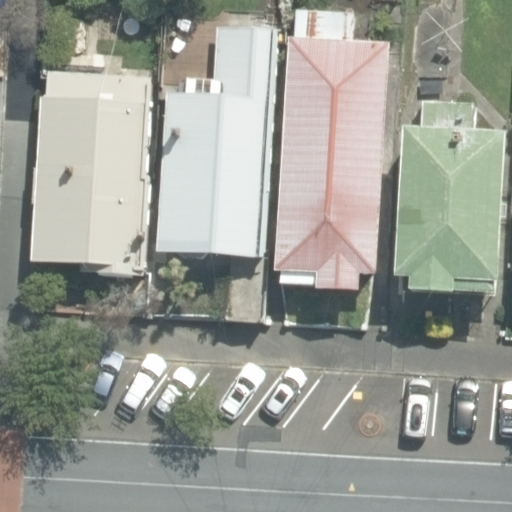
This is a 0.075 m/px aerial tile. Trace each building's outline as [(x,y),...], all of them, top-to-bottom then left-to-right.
[(289,288),(365,293),(366,275),(381,276),(395,48),(358,46),(360,16),(303,12),(301,40),(295,39),(281,272),(290,273),(289,288)] [(163,254),(234,257),(268,259),(280,33),(221,30),(218,81),(192,80),(191,94),(171,93),(163,254)] [(85,276),(149,279),(156,78),(51,74),(50,99),(43,99),(35,264),(86,266),(85,276)] [(416,292),(502,297),(511,137),(477,135),(479,107),(427,104),(426,133),(410,132),(402,279),(417,280),(416,292)] [(268,259),(234,257),(231,320),(265,321),(268,259)]
